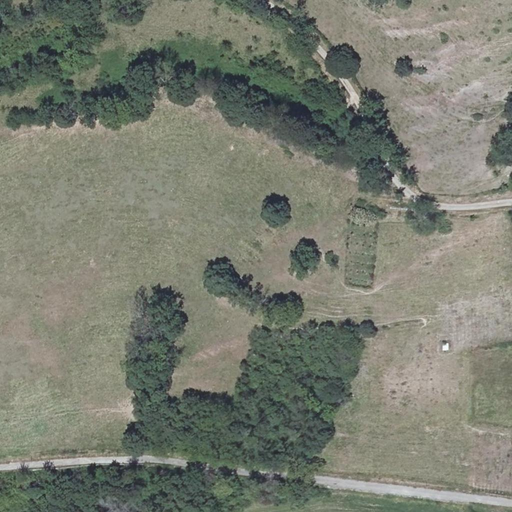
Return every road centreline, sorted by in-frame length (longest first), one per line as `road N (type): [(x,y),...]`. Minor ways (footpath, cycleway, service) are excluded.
road 1 (unclassified): [(511,503),(139,459),(0,468)]
road 2 (track): [(511,207),(448,208),(408,196),(383,163),(344,78),(264,0)]
